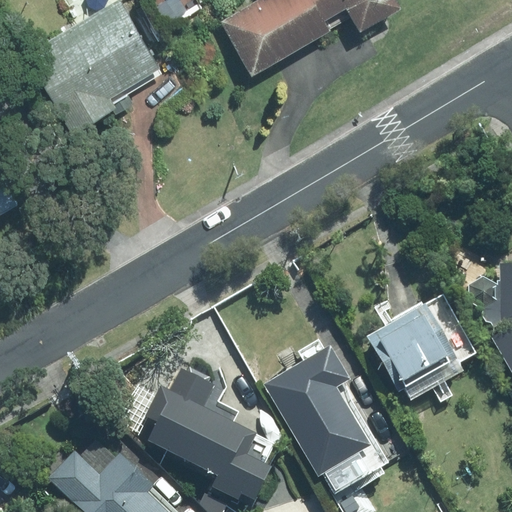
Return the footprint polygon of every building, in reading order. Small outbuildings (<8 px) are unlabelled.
[(110,0),(20,53),(66,131),(126,96),(120,86),(155,65),(116,0),(110,0)] [(250,0),(215,21),(245,74),(343,18),(351,31),(393,8),(388,0),(250,0)] [(0,211),(13,204),(0,181),(0,211)] [(511,261),(496,262),(497,280),(493,280),(493,283),(481,276),(466,284),(465,300),(480,307),(483,322),(497,323),(500,328),(484,338),(497,362),(500,360),(511,382),(511,261)] [(418,303),(360,336),(393,392),(450,359),(418,303)] [(322,346),(258,385),(313,476),(363,445),(328,387),(342,379),(322,346)] [(142,442),(214,479),(229,449),(234,452),(245,430),(225,420),(223,423),(198,410),(212,382),(181,366),(142,442)] [(300,477),(275,434),(253,446),(273,480),(275,479),(281,488),(300,477)] [(45,478),(78,511),(159,511),(141,493),(148,486),(116,453),(95,473),(73,451),(45,478)]
